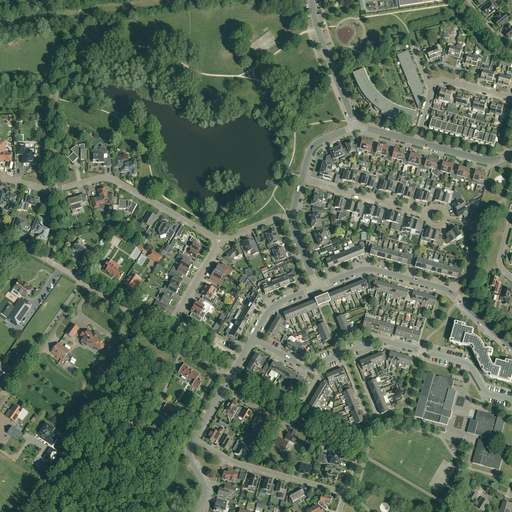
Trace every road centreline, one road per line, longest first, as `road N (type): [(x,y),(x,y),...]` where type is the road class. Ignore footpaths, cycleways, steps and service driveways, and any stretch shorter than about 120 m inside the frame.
road 1 (residential): [(219,242),(114,179),(51,190),(0,177)]
road 2 (residential): [(511,349),(447,290),(370,269),(316,286)]
road 3 (residential): [(511,401),(488,395),(464,362),(383,340),(314,365)]
road 4 (residential): [(166,335),(0,239)]
road 5 (unclassified): [(345,492),(231,461),(193,439)]
road 6 (unclassified): [(355,126),(311,0)]
road 7 (residential): [(428,214),(302,179)]
